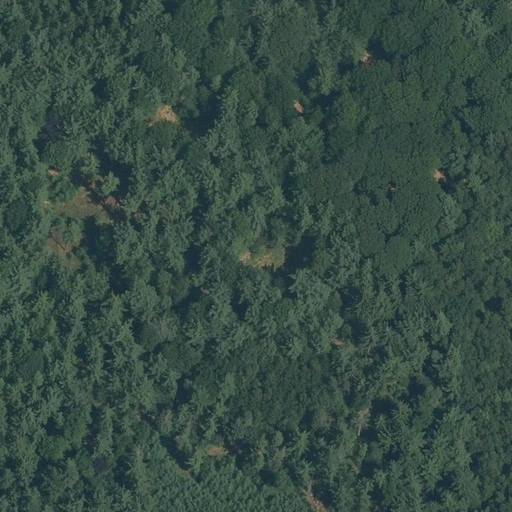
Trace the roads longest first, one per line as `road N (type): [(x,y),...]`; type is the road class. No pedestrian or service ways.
road 1 (track): [(0,453),(511,243)]
road 2 (track): [(428,0),(511,98)]
